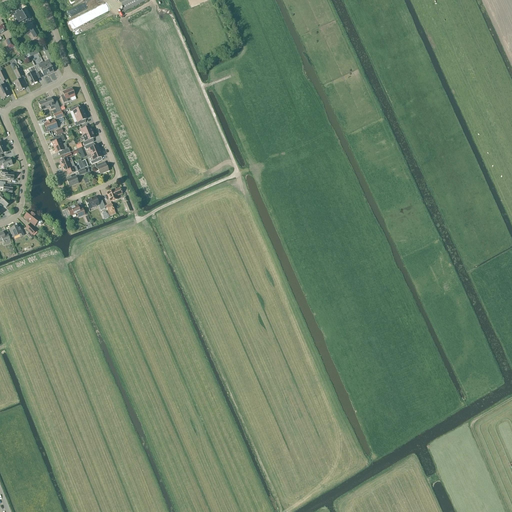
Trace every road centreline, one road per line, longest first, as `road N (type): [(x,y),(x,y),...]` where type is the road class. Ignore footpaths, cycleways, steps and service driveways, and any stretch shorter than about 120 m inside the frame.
road 1 (residential): [(116,170),(111,182),(64,194),(25,99)]
road 2 (residential): [(0,224),(20,208),(24,171),(6,113)]
